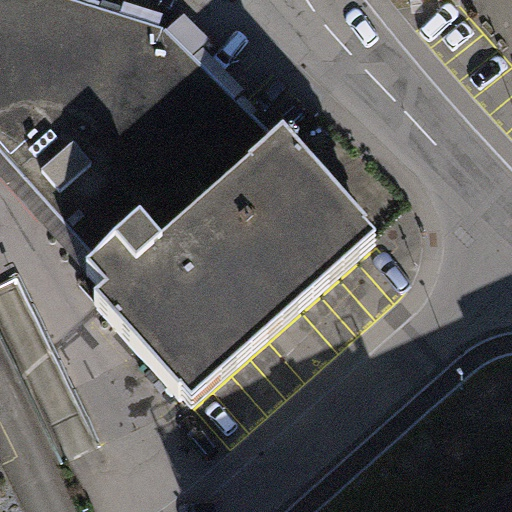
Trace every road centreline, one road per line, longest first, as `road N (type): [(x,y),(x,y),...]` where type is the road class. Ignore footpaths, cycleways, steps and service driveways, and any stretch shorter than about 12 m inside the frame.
road 1 (residential): [(237,511),(511,271)]
road 2 (residential): [(312,15),(511,215)]
